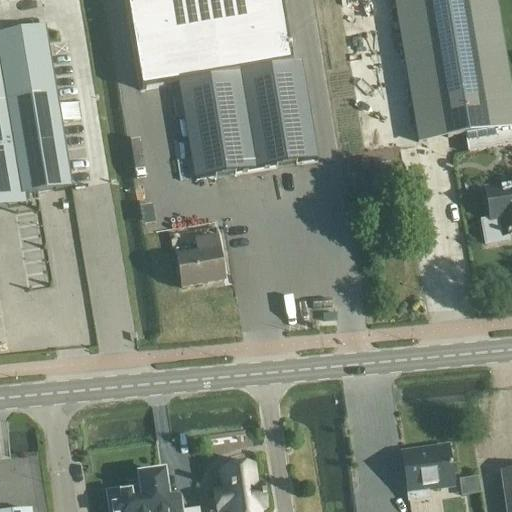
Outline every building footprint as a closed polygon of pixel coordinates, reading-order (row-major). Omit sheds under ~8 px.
[(130,0),(134,23),(145,90),(290,66),(278,0),(130,0)] [(511,102),(494,0),(393,0),(417,144),(464,136),(511,127),(511,102)] [(0,200),(71,188),(61,126),(81,123),(78,105),(58,108),(53,78),(45,30),(0,37),(0,200)] [(180,84),(179,85),(195,181),(255,171),(316,161),(300,65),(239,75),(221,78),(180,84)] [(511,127),(464,136),(466,154),(511,146),(511,127)] [(269,173),(245,177),(249,201),(273,197),(269,173)] [(483,224),(487,245),(508,242),(507,237),(511,236),(511,186),(485,191),(490,222),(483,224)] [(177,259),(182,289),(224,282),(217,238),(196,242),(198,255),(177,259)] [(0,457),(10,456),(7,422),(0,422),(0,457)] [(402,455),(404,475),(409,502),(427,500),(425,486),(453,482),(448,448),(402,455)] [(256,487),(253,468),(221,473),(224,492),(216,493),(218,511),(259,511),(259,510),(265,510),(264,500),(265,500),(265,495),(263,496),(262,487),(256,487)] [(511,511),(511,471),(500,473),(506,511),(511,511)] [(108,495),(110,511),(180,511),(178,498),(167,500),(163,474),(139,478),(141,491),(132,493),(132,491),(108,495)] [(455,480),(458,497),(478,494),(475,477),(455,480)] [(498,511),(497,498),(483,499),(483,511),(498,511)]
